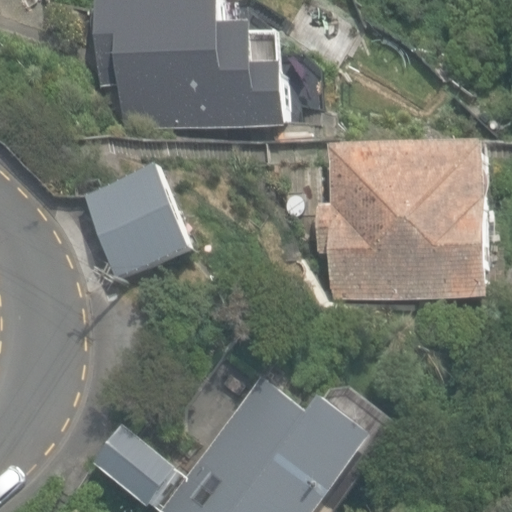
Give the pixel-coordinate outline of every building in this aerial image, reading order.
[(129,131),(300,132),(300,70),(271,70),(271,32),(241,32),(241,0),(106,0),(106,87),(129,87),(129,131)] [(338,300),(500,302),(502,151),(340,148),(339,207),(325,206),(324,256),(338,256),(338,300)] [(124,283),(203,255),(174,172),(95,201),(124,283)] [(170,511),(334,511),(387,443),(335,403),(323,419),(272,380),(170,511)] [(101,466),(160,511),(166,511),(194,476),(130,427),(101,466)]
